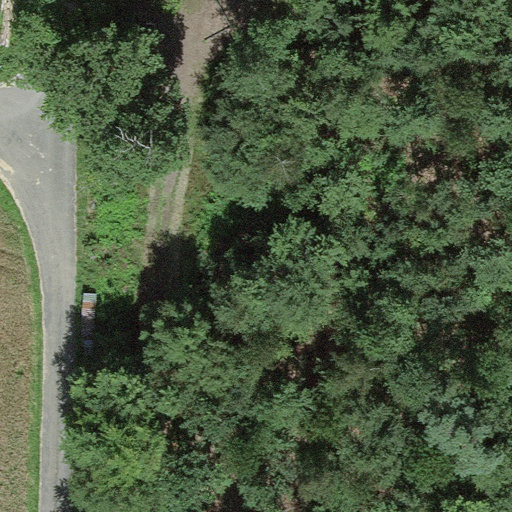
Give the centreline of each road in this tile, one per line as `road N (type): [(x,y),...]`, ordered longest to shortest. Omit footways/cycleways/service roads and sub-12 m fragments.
road 1 (unclassified): [(67,511),(69,172),(0,130)]
road 2 (track): [(66,0),(69,172)]
